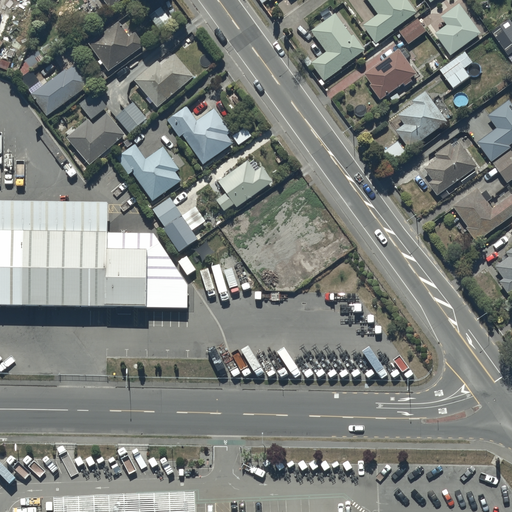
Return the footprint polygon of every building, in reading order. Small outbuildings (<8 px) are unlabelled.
[(121,0),(104,0),(110,8),(121,0)] [(368,0),(379,14),(363,25),(374,40),(373,41),(376,46),(380,44),(379,42),(395,31),(394,29),(417,12),(408,0),(368,0)] [(169,2),(150,15),(160,30),(179,17),(169,2)] [(481,33),(459,3),(441,16),(448,25),(435,33),(451,55),(481,33)] [(4,12),(0,10),(0,44),(2,45),(4,41),(2,40),(12,14),(10,13),(12,8),(6,6),(4,12)] [(336,13),(312,31),(327,51),(312,63),(325,80),(343,68),(342,66),(365,49),(354,34),(352,35),(336,13)] [(418,18),(400,31),(409,44),(427,31),(418,18)] [(511,21),(510,19),(492,32),(508,56),(511,52),(511,21)] [(119,22),(89,43),(101,60),(99,61),(101,64),(103,63),(109,71),(145,45),(136,32),(133,34),(124,21),(120,24),(119,22)] [(399,48),(364,73),(372,84),(370,85),(381,100),(404,83),(406,85),(413,80),(411,77),(417,73),(406,58),(410,56),(404,47),(400,50),(399,48)] [(24,75),(32,70),(31,69),(45,60),(39,51),(24,61),(27,65),(20,70),(24,75)] [(465,51),(440,69),(453,88),(470,76),(464,68),(473,62),(465,51)] [(158,61),(135,80),(158,107),(194,76),(175,53),(161,65),(158,61)] [(32,93),(47,115),(92,84),(77,63),(67,71),(66,69),(43,85),(41,83),(31,89),(33,92),(32,93)] [(448,119),(426,90),(413,100),(414,103),(398,115),(405,124),(396,131),(411,150),(446,123),(445,121),(448,119)] [(95,91),(80,104),(92,119),(107,106),(95,91)] [(496,128),(477,142),(492,161),(511,147),(509,145),(511,143),(511,102),(510,99),(487,115),(496,128)] [(133,102),(116,117),(129,132),(147,117),(133,102)] [(187,106),(168,119),(179,136),(183,134),(204,164),(233,143),(227,134),(232,131),(215,108),(197,120),(187,106)] [(89,118),(67,137),(90,165),(126,134),(108,113),(94,125),(89,118)] [(398,141),(384,151),(392,162),(406,151),(398,141)] [(429,183),(438,195),(478,166),(460,142),(454,147),(451,143),(435,154),(438,158),(424,168),(433,180),(429,183)] [(136,144),(117,157),(129,175),(133,172),(153,200),(182,180),(175,171),(179,169),(163,146),(146,158),(136,144)] [(511,150),(493,163),(507,182),(511,179),(511,150)] [(248,160),(219,181),(227,192),(217,199),(225,211),(235,204),(237,207),(268,185),(269,187),(273,184),(271,183),(273,181),(262,166),(260,168),(254,159),(250,162),(248,160)] [(467,227),(477,242),(511,215),(511,193),(493,208),(488,201),(493,198),(487,189),(482,193),(478,188),(454,205),(469,226),(467,227)] [(171,197),(153,209),(166,227),(164,228),(180,251),(198,238),(171,197)] [(264,205),(259,198),(244,209),(252,219),(261,213),(259,209),(264,205)] [(259,251),(256,253),(282,289),(295,279),(297,282),(318,268),(293,233),(291,235),(286,229),(284,230),(279,224),(272,229),(271,229),(252,242),(259,251)] [(219,225),(211,230),(218,240),(226,235),(219,225)] [(0,233),(0,306),(151,309),(152,249),(108,248),(108,236),(0,233)] [(511,247),(506,252),(509,256),(496,266),(504,278),(500,281),(509,294),(511,291),(511,247)] [(302,341),(313,355),(361,320),(350,304),(339,312),(334,305),(318,316),(308,303),(289,316),(305,339),(302,341)] [(375,318),(355,333),(375,361),(396,346),(375,318)] [(250,347),(243,349),(244,354),(242,355),(248,379),(265,375),(259,351),(252,353),(250,347)]
